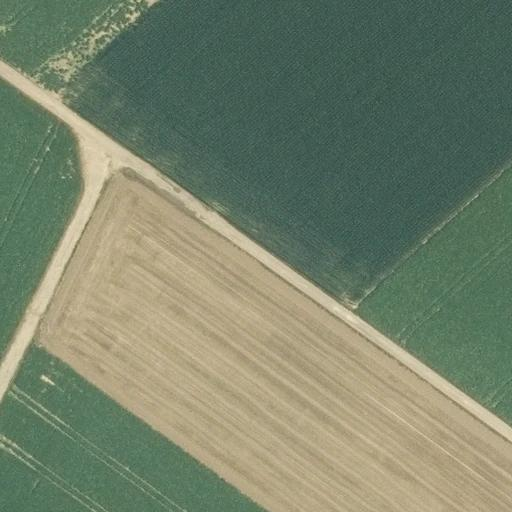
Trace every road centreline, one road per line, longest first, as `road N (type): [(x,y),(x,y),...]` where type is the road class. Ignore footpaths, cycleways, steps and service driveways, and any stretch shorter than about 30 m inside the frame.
road 1 (track): [(511,437),(0,69)]
road 2 (track): [(103,143),(96,179),(0,382)]
